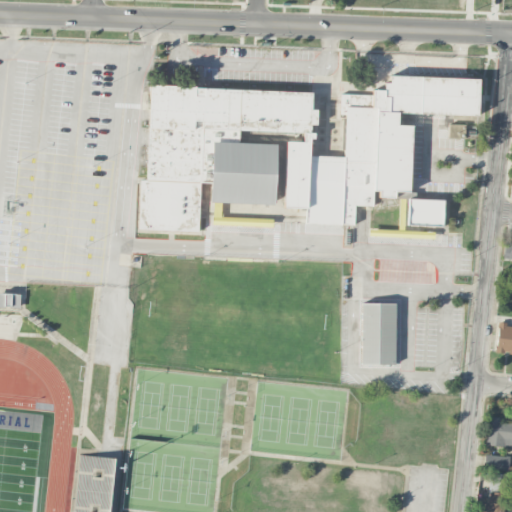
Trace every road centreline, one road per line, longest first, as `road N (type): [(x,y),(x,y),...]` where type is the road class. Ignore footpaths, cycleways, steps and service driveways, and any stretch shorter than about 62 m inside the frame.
road 1 (tertiary): [(0,14),(511,34)]
road 2 (residential): [(511,34),(460,511)]
